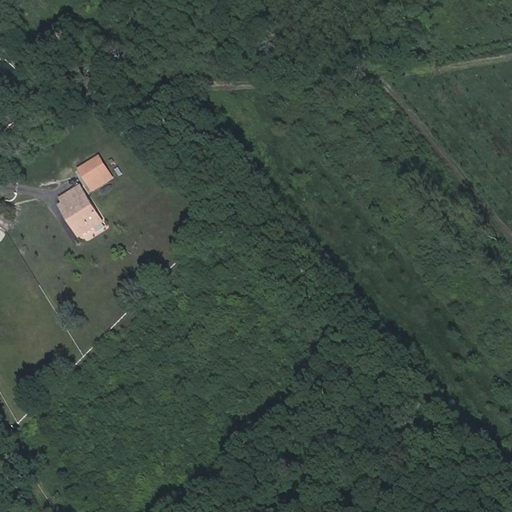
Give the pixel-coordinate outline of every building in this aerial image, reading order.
[(3,105),(0,106),(0,123),(5,129),(15,121),(3,105)] [(81,171),(93,188),(111,176),(99,159),(81,171)] [(114,179),(111,176),(93,188),(96,192),(114,179)] [(86,194),(67,208),(87,237),(107,223),(86,194)] [(83,239),(87,237),(67,208),(63,210),(83,239)]
